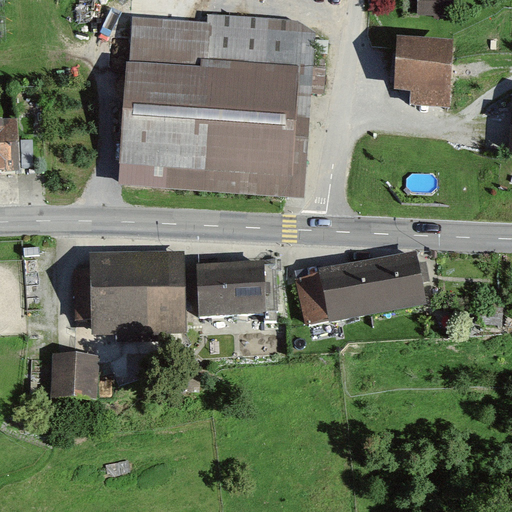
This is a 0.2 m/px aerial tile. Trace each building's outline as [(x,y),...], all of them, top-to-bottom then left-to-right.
[(455,0),(418,0),(418,17),(455,18),(455,0)] [(174,187),(309,198),(316,38),(300,24),(214,16),(212,27),(140,21),(128,170),(174,174),(174,187)] [(415,105),(454,109),(461,47),(404,41),(399,92),(416,94),(415,105)] [(29,126),(0,126),(0,176),(30,176),(29,126)] [(119,344),(193,343),(192,252),(91,253),(91,270),(74,270),(74,323),(94,323),(94,332),(119,331),(119,344)] [(426,306),(416,254),(319,274),(320,279),(300,283),(308,324),(327,320),(328,326),(426,306)] [(269,264),(198,268),(201,320),(272,315),(269,264)] [(108,355),(60,357),(62,403),(110,401),(108,355)]
